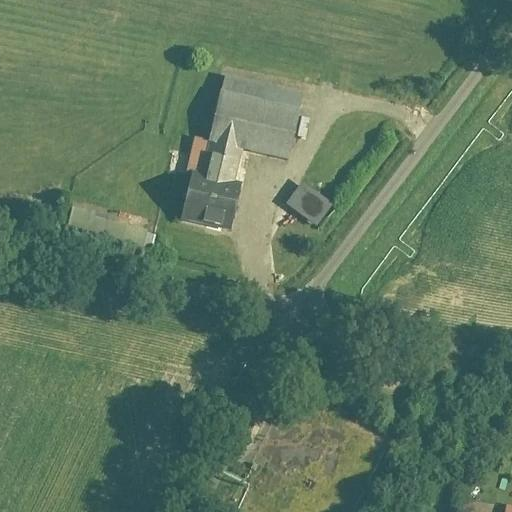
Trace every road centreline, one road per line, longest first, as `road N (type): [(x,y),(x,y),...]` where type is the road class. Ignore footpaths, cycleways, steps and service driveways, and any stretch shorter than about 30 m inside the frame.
road 1 (residential): [(292,318),(511,28)]
road 2 (residential): [(0,252),(292,318)]
road 3 (residential): [(292,318),(511,365)]
road 4 (residential): [(199,511),(292,318)]
